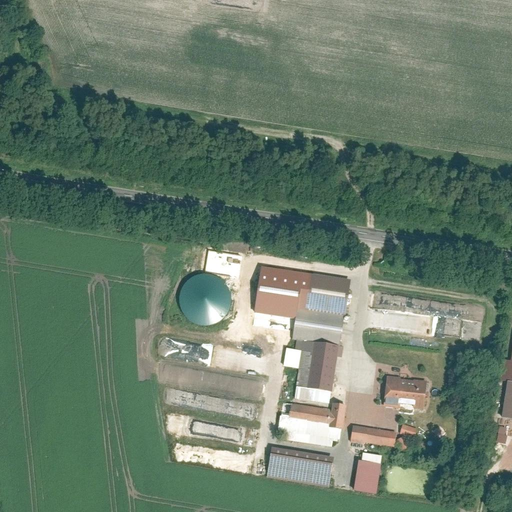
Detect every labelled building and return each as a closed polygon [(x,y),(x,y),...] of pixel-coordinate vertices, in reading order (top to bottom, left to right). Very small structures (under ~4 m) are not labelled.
[(250,0),(249,7),(259,9),(261,0),(250,0)] [(232,318),(219,271),(172,283),(184,326),(202,321),(203,326),(232,318)] [(350,281),(309,275),(304,309),(304,311),(343,317),(344,317),(350,281)] [(338,349),(343,317),(304,311),(304,309),(296,308),(291,341),(295,342),(338,349)] [(338,349),(295,342),(294,351),(285,350),(282,368),(298,371),(295,389),(331,394),(338,349)] [(511,384),(511,349),(510,363),(503,362),(499,383),(506,384),(511,384)] [(387,375),(383,407),(422,412),(426,380),(387,375)] [(511,384),(506,384),(500,420),(511,422),(511,384)] [(330,410),(280,403),(278,419),(329,426),(328,430),(342,432),(346,407),(331,405),(330,410)] [(402,425),(399,435),(414,440),(417,430),(402,425)] [(396,433),(351,427),(349,443),(393,449),(396,433)] [(410,448),(405,437),(395,441),(400,452),(410,448)] [(333,459),(270,449),(265,480),(328,490),(333,459)] [(381,457),(361,454),(360,463),(357,463),(352,493),(375,496),(381,457)]
